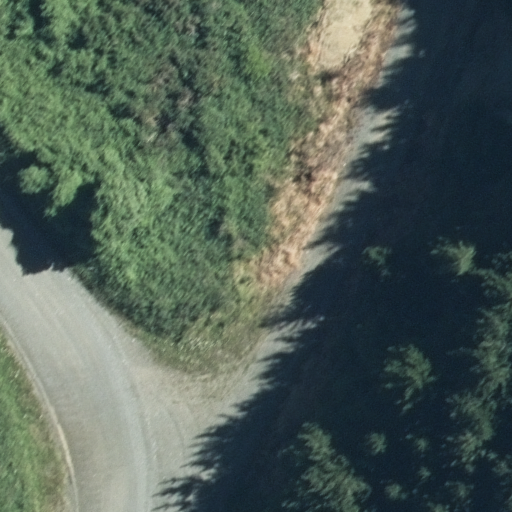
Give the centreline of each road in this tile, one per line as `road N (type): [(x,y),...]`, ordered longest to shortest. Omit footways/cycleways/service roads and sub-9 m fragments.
road 1 (track): [(58,476),(178,412),(289,308),(337,238),(373,162),(424,0)]
road 2 (unclassified): [(66,511),(39,389),(0,330)]
